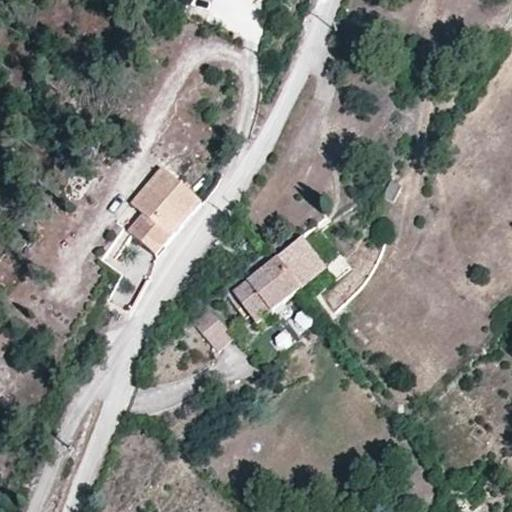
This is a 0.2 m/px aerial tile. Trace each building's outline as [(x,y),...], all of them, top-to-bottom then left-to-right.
[(199,200),(161,168),(131,205),(142,214),(128,231),(155,254),(199,200)] [(296,244),(271,263),(296,296),(321,277),(296,244)] [(296,296),(271,263),(229,297),(253,333),(296,296)] [(131,317),(115,311),(108,321),(126,330),(131,317)] [(203,313),(187,328),(212,357),(229,342),(203,313)] [(230,387),(252,375),(240,352),(217,364),(230,387)]
